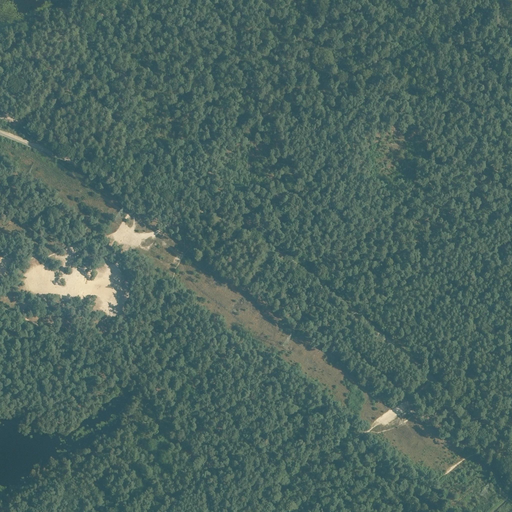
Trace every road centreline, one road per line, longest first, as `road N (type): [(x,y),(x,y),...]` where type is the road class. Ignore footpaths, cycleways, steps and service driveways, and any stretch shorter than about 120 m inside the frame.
road 1 (track): [(0,130),(262,239),(434,383)]
road 2 (track): [(258,511),(431,385)]
